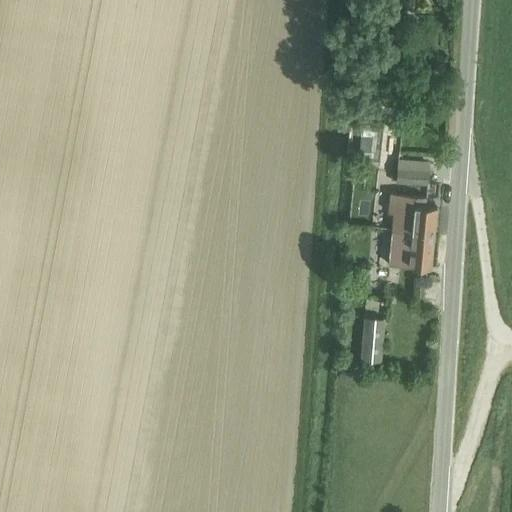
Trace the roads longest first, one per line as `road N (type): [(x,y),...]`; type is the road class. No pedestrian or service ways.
road 1 (unclassified): [(439,501),(462,152)]
road 2 (unclassified): [(500,335),(476,189),(462,152)]
road 3 (unclassified): [(500,335),(449,494),(439,501)]
road 4 (unclassified): [(462,152),(471,0)]
